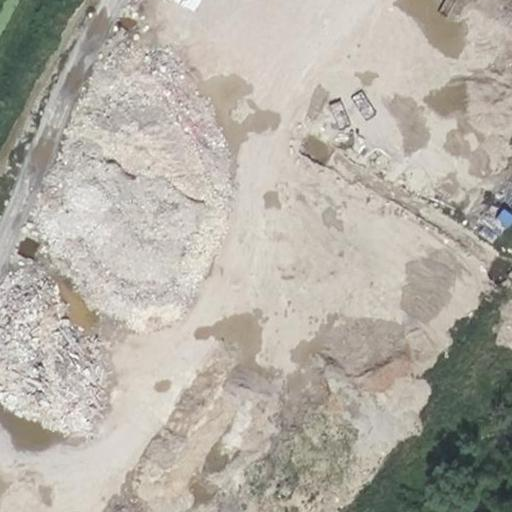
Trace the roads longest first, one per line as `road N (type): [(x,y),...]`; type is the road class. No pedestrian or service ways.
road 1 (unknown): [(76,511),(249,121),(337,0)]
road 2 (unknown): [(111,0),(46,119),(0,262)]
